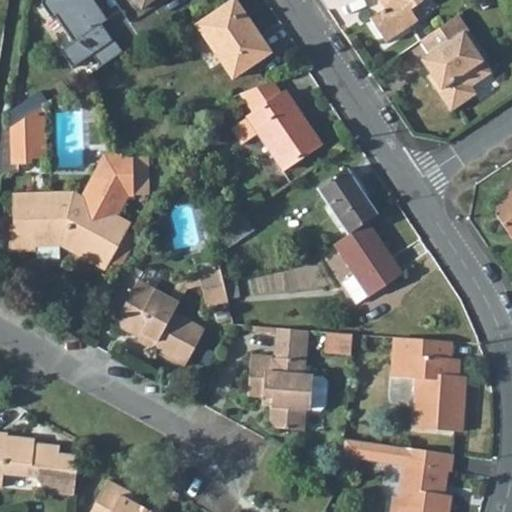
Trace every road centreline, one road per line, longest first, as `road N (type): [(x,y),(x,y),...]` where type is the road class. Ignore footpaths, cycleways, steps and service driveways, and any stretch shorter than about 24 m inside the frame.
road 1 (residential): [(210,481),(224,454),(0,330)]
road 2 (residential): [(289,0),(414,185)]
road 3 (residential): [(414,185),(477,284),(511,373)]
